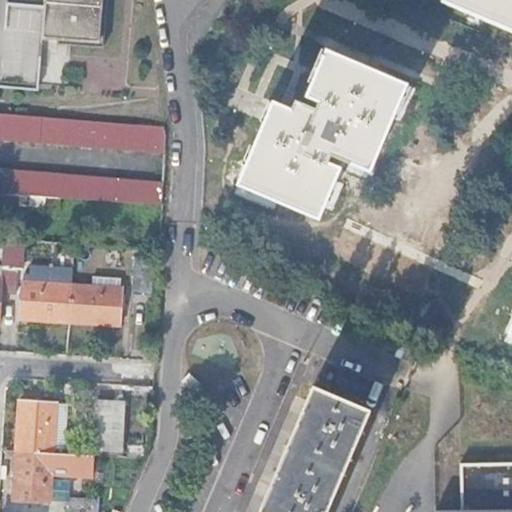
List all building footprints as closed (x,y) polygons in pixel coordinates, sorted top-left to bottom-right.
[(0,0),(0,83),(38,87),(43,29),(97,34),(99,0),(0,0)] [(118,11),(118,0),(105,0),(105,11),(118,11)] [(511,0),(441,0),(440,2),(450,6),(511,30),(511,0)] [(312,98),(332,53),(326,50),(306,95),(312,98)] [(406,85),(332,53),(312,98),(318,100),(315,108),(294,99),(290,109),(282,128),(270,123),(251,166),(245,163),(237,182),(317,217),(344,158),(369,169),(406,85)] [(272,101),(245,163),(251,166),(270,123),(282,128),(290,109),(272,101)] [(0,136),(165,150),(165,131),(164,124),(0,110),(0,136)] [(0,191),(63,196),(162,203),(163,180),(0,166),(0,191)] [(0,203),(62,208),(63,196),(0,191),(0,203)] [(6,239),(4,267),(18,268),(24,269),(26,240),(6,239)] [(135,257),(134,294),(152,296),(153,258),(135,257)] [(69,321),(72,285),(73,267),(32,265),(31,282),(24,281),(21,318),(69,321)] [(18,268),(4,267),(0,266),(0,324),(1,324),(2,293),(16,294),(18,268)] [(90,286),(72,285),(69,321),(120,324),(122,288),(121,288),(121,278),(91,276),(90,286)] [(326,511),(369,413),(312,389),(298,422),(271,488),(260,511),(326,511)] [(18,436),(66,439),(69,403),(21,400),(18,436)] [(95,441),(122,443),(125,402),(97,400),(95,441)] [(66,439),(18,436),(14,497),(26,498),(25,505),(44,507),(45,500),(51,500),(54,446),(65,447),(66,439)] [(122,443),(95,441),(94,448),(122,450),(122,443)] [(511,511),(511,460),(462,462),(463,509),(437,510),(437,511),(511,511)] [(68,497),(66,511),(98,511),(99,499),(68,497)]
